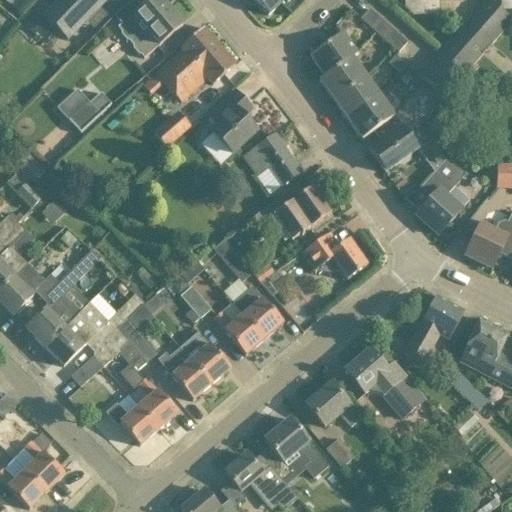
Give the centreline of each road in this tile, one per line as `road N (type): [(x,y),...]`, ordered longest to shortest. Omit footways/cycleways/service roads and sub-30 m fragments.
road 1 (residential): [(138,502),(420,258)]
road 2 (unclassified): [(420,258),(377,213),(273,64)]
road 3 (residential): [(138,502),(0,364)]
